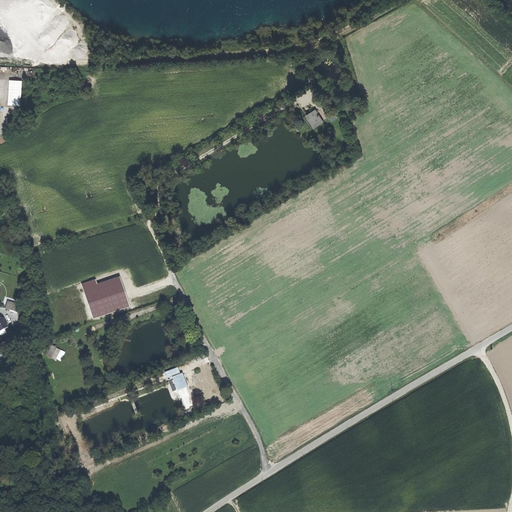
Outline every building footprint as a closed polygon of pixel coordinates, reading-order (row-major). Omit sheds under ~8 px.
[(23,105),(23,80),(9,80),(9,105),(23,105)] [(305,117),(313,129),(323,122),(321,119),(315,110),(305,117)] [(89,319),(129,307),(120,276),(94,283),(93,279),(78,284),(89,319)] [(167,377),(179,373),(177,369),(166,373),(167,377)] [(183,387),(186,386),(182,376),(181,376),(180,375),(177,376),(177,378),(175,378),(179,387),(183,386),(183,387)]
